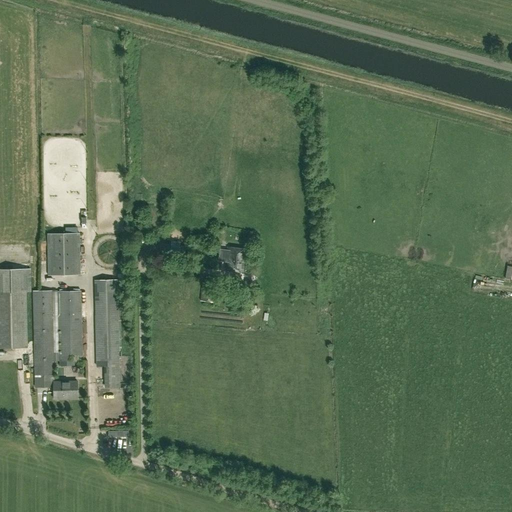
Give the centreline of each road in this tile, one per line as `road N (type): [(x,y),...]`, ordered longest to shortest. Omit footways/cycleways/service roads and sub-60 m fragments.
road 1 (track): [(511,120),(56,0)]
road 2 (unclassified): [(0,420),(142,462),(138,259)]
road 3 (unclassified): [(511,67),(257,0)]
road 4 (unknown): [(142,462),(300,511)]
